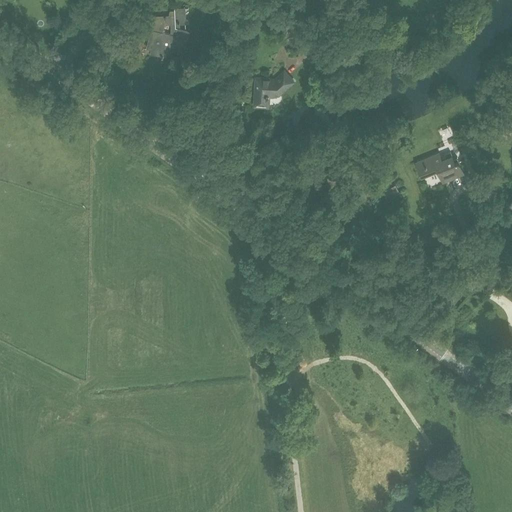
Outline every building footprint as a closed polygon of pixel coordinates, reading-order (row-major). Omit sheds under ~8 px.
[(167,55),(167,53),(183,56),(190,29),(176,26),(176,23),(186,23),(185,7),(175,8),(175,10),(171,10),(171,14),(153,15),(153,23),(152,29),(148,46),(152,47),(151,52),(167,55)] [(425,15),(427,22),(438,18),(436,11),(425,15)] [(349,61),(357,64),(362,52),(354,48),(349,61)] [(254,105),(269,106),(269,94),(273,94),(277,91),(279,94),(294,81),(284,71),(275,79),(270,79),(270,78),(256,77),(254,105)] [(492,116),(501,132),(511,127),(511,125),(506,115),(504,110),(492,116)] [(438,168),(443,181),(464,173),(457,157),(454,159),(451,151),(441,156),(439,153),(416,162),(422,175),(438,168)] [(383,192),(387,199),(395,194),(392,187),(383,192)]
